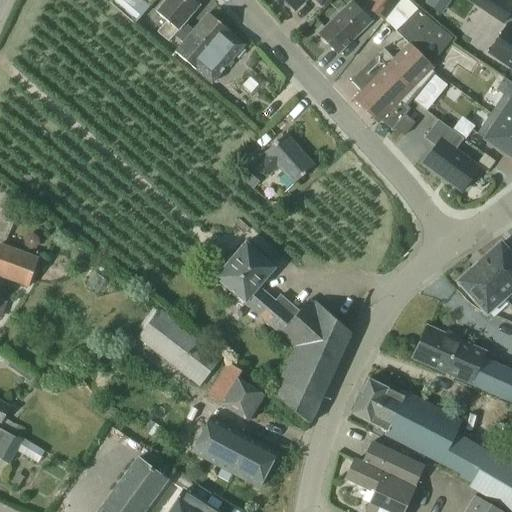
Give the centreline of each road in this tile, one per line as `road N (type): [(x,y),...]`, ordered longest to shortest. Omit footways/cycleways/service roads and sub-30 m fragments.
road 1 (residential): [(235,0),(410,189),(452,247)]
road 2 (residential): [(305,511),(319,444),(376,317),(400,284),(452,247)]
